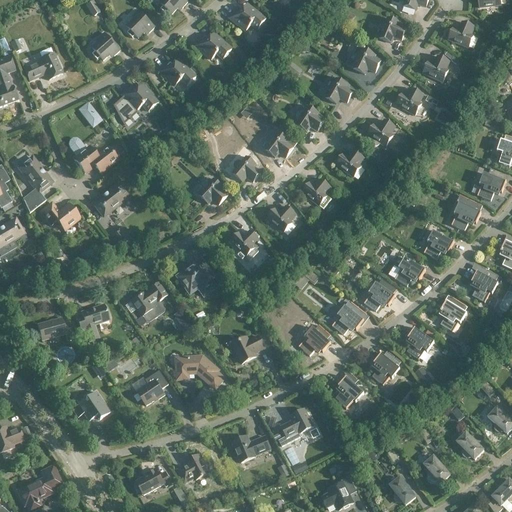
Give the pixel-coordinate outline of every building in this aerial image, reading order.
[(172,15),(177,9),(180,12),(188,3),(183,0),(163,0),(160,5),(163,8),(160,11),(166,15),(168,13),(172,15)] [(405,0),(403,7),(415,11),(418,4),(420,5),(420,6),(426,8),(428,0),(405,0)] [(478,0),(479,9),(501,6),(500,0),(478,0)] [(93,3),(87,6),(94,17),(100,13),(93,3)] [(391,8),(397,12),(400,6),(395,3),(391,8)] [(251,25),(258,31),(266,21),(256,13),(256,12),(255,11),(254,10),(253,10),(247,6),(239,15),(235,12),(229,19),(246,32),(251,25)] [(130,31),(127,34),(132,39),(135,37),(138,40),(144,34),(146,37),(155,28),(138,12),(132,18),(135,20),(127,28),(130,31)] [(344,19),(349,23),(353,16),(348,13),(344,19)] [(399,24),(388,19),(379,39),(391,44),(394,37),(396,38),(395,39),(402,42),(406,30),(398,27),(399,24)] [(453,29),(448,41),(469,49),(473,37),(471,36),(474,28),(462,23),(460,29),(461,30),(460,32),(453,29)] [(101,42),(92,50),(95,53),(92,56),(97,61),(100,59),(103,62),(109,57),(112,59),(120,52),(105,34),(98,40),(101,42)] [(217,55),(223,60),(232,51),(222,42),(222,41),(221,40),(220,40),(219,40),(214,35),(206,44),(201,40),(196,47),(211,61),(217,55)] [(17,41),(11,44),(15,54),(21,51),(17,41)] [(354,55),(359,58),(353,70),(365,76),(368,69),(370,70),(369,71),(375,74),(381,62),(373,58),(374,56),(363,50),(365,48),(359,45),(358,45),(359,45),(354,55)] [(41,63),(24,71),(29,83),(46,75),(49,82),(62,75),(53,55),(40,61),(41,63)] [(428,63),(423,74),(443,84),(448,72),(445,71),(449,63),(438,57),(435,63),(436,64),(435,66),(428,63)] [(10,59),(0,62),(0,85),(9,82),(7,75),(15,72),(10,59)] [(196,79),(187,70),(187,69),(186,68),(186,67),(185,67),(184,67),(179,62),(170,70),(166,66),(160,72),(175,87),(181,82),(187,88),(196,79)] [(292,63),(287,69),(298,77),(302,71),(292,63)] [(193,68),(189,72),(195,78),(198,74),(193,68)] [(347,86),(336,80),(325,99),(336,105),(340,99),(342,100),(341,101),(347,104),(353,93),(346,89),(347,86)] [(0,108),(18,102),(13,88),(12,89),(9,82),(0,85),(0,108)] [(125,98),(115,107),(125,125),(130,121),(131,123),(133,121),(132,119),(138,114),(137,112),(143,106),(149,113),(158,104),(150,95),(150,94),(150,93),(149,93),(149,92),(148,92),(147,92),(142,86),(133,94),(130,90),(123,96),(125,98)] [(402,95),(396,106),(415,117),(421,105),(419,104),(423,96),(412,90),(409,96),(410,96),(409,98),(402,95)] [(84,106),(77,111),(89,127),(96,121),(84,106)] [(324,122),(323,121),(325,119),(308,108),(296,126),(307,133),(311,127),(312,128),(312,129),(317,133),(324,122)] [(445,114),(440,122),(449,127),(453,118),(445,114)] [(367,136),(373,140),(372,140),(372,141),(372,142),(372,143),(372,144),(373,144),(373,145),(374,145),(375,146),(376,146),(377,146),(378,146),(378,145),(379,145),(380,144),(386,148),(393,137),(390,136),(395,128),(384,121),(381,127),(382,128),(380,129),(374,125),(367,136)] [(288,141),(278,134),(265,151),(275,159),(280,153),(281,154),(281,155),(286,159),(293,149),(286,144),(288,141)] [(511,138),(505,137),(503,142),(501,141),(497,153),(499,153),(496,164),(509,169),(511,160),(511,138)] [(71,148),(71,149),(78,158),(74,161),(76,163),(75,165),(77,168),(80,168),(85,174),(94,167),(100,174),(117,161),(108,150),(97,159),(90,149),(86,152),(78,143),(78,142),(77,142),(76,141),(75,141),(74,141),(73,141),(73,142),(72,142),(71,143),(71,144),(70,144),(70,145),(70,146),(70,147),(71,148)] [(143,141),(132,144),(134,154),(146,152),(143,141)] [(428,143),(425,147),(432,151),(436,145),(431,142),(428,143)] [(119,143),(112,149),(118,157),(126,152),(119,143)] [(343,155),(336,166),(354,179),(361,168),(359,166),(364,159),(353,152),(349,157),(350,158),(349,160),(343,155)] [(246,158),(242,164),(241,163),(240,162),(239,162),(238,162),(237,162),(236,162),(236,163),(234,165),(233,166),(233,167),(233,168),(234,169),(234,170),(236,171),(232,175),(242,183),(247,178),(248,179),(248,180),(253,184),(261,174),(254,169),(256,166),(246,158)] [(32,159),(19,169),(28,180),(28,181),(28,183),(30,184),(31,184),(37,192),(24,202),(29,216),(46,202),(40,194),(52,184),(32,159)] [(0,208),(1,210),(1,209),(4,214),(13,208),(11,204),(12,203),(5,193),(9,191),(5,185),(10,182),(1,167),(0,167),(0,208)] [(506,183),(484,174),(479,186),(482,186),(477,197),(491,202),(494,194),(498,196),(500,191),(503,192),(506,183)] [(223,189),(214,180),(199,197),(208,205),(213,200),(214,201),(214,202),(219,207),(227,197),(221,191),(223,189)] [(310,184),(302,194),(324,211),(332,201),(325,196),(330,189),(321,181),(316,186),(317,187),(316,188),(310,184)] [(118,185),(93,205),(103,218),(113,210),(115,210),(116,209),(117,208),(118,206),(128,198),(118,185)] [(457,203),(459,204),(454,215),(456,216),(452,226),(464,232),(468,224),(472,226),(474,222),(477,223),(481,214),(480,214),(483,208),(460,197),(457,203)] [(358,200),(353,205),(361,213),(366,208),(358,200)] [(74,213),(69,206),(59,214),(52,205),(42,212),(52,226),(57,222),(64,232),(80,220),(78,218),(78,215),(76,213),(74,213)] [(276,210),(267,220),(284,234),(292,224),(290,222),(296,216),(286,208),(282,213),(281,215),(276,210)] [(0,230),(0,249),(7,245),(9,245),(11,244),(12,243),(13,242),(24,235),(16,221),(0,230)] [(331,235),(322,223),(314,228),(323,241),(331,235)] [(127,240),(119,230),(110,237),(117,247),(127,240)] [(239,234),(230,243),(249,261),(258,252),(255,249),(258,246),(256,244),(259,241),(250,232),(245,237),(246,238),(245,239),(239,234)] [(454,244),(433,233),(427,243),(429,244),(424,254),(437,261),(441,253),(445,255),(447,251),(450,252),(454,244)] [(315,236),(310,240),(313,245),(319,241),(315,236)] [(511,239),(510,244),(505,242),(501,251),(504,252),(502,257),(506,259),(502,267),(511,271),(511,238),(511,239)] [(382,256),(377,265),(384,269),(389,260),(382,256)] [(425,272),(405,259),(399,269),(394,266),(388,276),(395,280),(407,288),(412,280),(415,283),(418,278),(421,280),(425,272)] [(214,278),(201,260),(177,278),(192,298),(200,292),(204,298),(217,289),(211,281),(214,278)] [(329,264),(324,271),(330,276),(335,269),(329,264)] [(490,294),(492,295),(498,285),(494,283),(497,277),(498,278),(498,277),(483,269),(482,269),(483,270),(480,275),(477,273),(472,281),(475,283),(472,287),(476,289),(472,297),(485,304),(490,294)] [(311,270),(306,277),(314,283),(319,276),(311,270)] [(151,293),(145,297),(143,295),(131,303),(137,311),(139,310),(147,322),(150,323),(164,313),(164,311),(159,303),(168,297),(159,284),(150,291),(151,293)] [(395,298),(376,284),(369,294),(371,295),(364,305),(376,313),(381,306),(385,308),(388,304),(390,306),(395,298)] [(451,299),(448,304),(446,302),(442,310),(444,312),(441,316),(445,319),(440,326),(453,334),(459,324),(461,325),(467,315),(462,312),(465,308),(466,308),(466,307),(451,298),(451,299)] [(339,318),(332,327),(343,336),(349,329),(352,332),(356,328),(358,330),(364,323),(362,321),(366,316),(366,317),(367,316),(351,304),(347,309),(345,308),(337,317),(339,318)] [(109,322),(103,306),(94,310),(94,312),(90,313),(90,311),(81,314),(83,318),(77,320),(81,331),(84,330),(89,343),(99,340),(95,327),(109,322)] [(190,326),(182,313),(175,318),(184,330),(190,326)] [(498,316),(491,323),(496,330),(503,323),(498,316)] [(38,326),(42,342),(65,336),(67,343),(73,341),(70,330),(64,331),(61,320),(38,326)] [(330,336),(320,327),(316,332),(313,329),(305,338),(307,339),(299,348),(310,357),(315,351),(319,354),(322,350),(324,352),(331,345),(326,341),(330,336)] [(434,344),(414,330),(409,337),(411,339),(408,343),(412,346),(407,353),(419,361),(425,352),(427,353),(434,344)] [(242,365),(256,358),(254,354),(257,352),(258,353),(264,350),(259,338),(248,343),(247,339),(232,346),(242,365)] [(135,339),(129,344),(133,348),(139,343),(135,339)] [(400,363),(390,355),(386,360),(381,355),(375,363),(377,364),(374,368),(378,371),(372,378),(383,387),(390,378),(392,380),(400,370),(397,368),(400,363)] [(202,359),(181,360),(176,360),(177,376),(178,377),(178,378),(179,379),(180,380),(181,380),(183,381),(184,380),(185,380),(186,379),(187,378),(187,377),(188,376),(188,375),(195,375),(195,373),(197,373),(202,377),(202,378),(215,390),(224,380),(216,374),(218,372),(202,359)] [(96,363),(91,367),(100,381),(106,377),(96,363)] [(421,368),(414,374),(425,389),(432,383),(421,368)] [(144,379),(132,387),(146,407),(157,400),(158,401),(165,396),(161,391),(169,386),(159,372),(145,382),(144,379)] [(364,395),(346,379),(340,386),(342,388),(338,392),(342,394),(336,401),(346,411),(354,402),(356,404),(364,395)] [(494,393),(485,383),(480,388),(489,397),(494,393)] [(86,400),(88,404),(80,410),(76,404),(71,407),(80,420),(85,417),(89,423),(97,417),(100,421),(110,414),(96,394),(86,400)] [(450,412),(458,422),(464,417),(455,407),(450,412)] [(511,430),(511,422),(496,409),(488,419),(495,425),(494,427),(494,429),(495,431),(496,432),(498,433),(500,434),(502,433),(503,432),(507,436),(511,430)] [(299,433),(300,435),(313,428),(304,410),(303,411),(304,413),(293,418),(292,417),(291,417),(293,422),(281,428),(286,439),(299,433)] [(28,428),(22,430),(25,438),(31,436),(28,428)] [(406,438),(410,435),(406,429),(402,432),(406,438)] [(0,430),(0,455),(1,455),(3,460),(11,457),(9,452),(14,450),(12,446),(23,442),(19,430),(5,435),(3,430),(0,430)] [(419,434),(427,444),(432,441),(425,430),(419,434)] [(469,459),(471,458),(475,462),(484,452),(465,434),(456,443),(463,450),(463,452),(462,454),(463,456),(464,458),(466,459),(468,459),(469,459)] [(241,465),(255,459),(255,457),(270,451),(265,438),(253,443),(254,444),(250,446),(247,438),(232,444),(241,465)] [(438,458),(441,456),(435,446),(432,449),(438,458)] [(387,455),(394,465),(400,462),(393,451),(387,455)] [(186,463),(188,466),(178,472),(184,484),(194,479),(196,481),(209,474),(199,456),(186,463)] [(451,477),(433,457),(423,466),(430,474),(429,475),(429,477),(429,479),(430,481),(432,482),(434,483),(436,482),(437,482),(441,485),(451,477)] [(26,506),(28,511),(36,511),(39,511),(38,510),(41,509),(37,501),(52,494),(51,491),(61,486),(53,468),(42,474),(45,480),(36,484),(36,483),(27,487),(27,488),(18,493),(25,507),(26,506)] [(298,468),(292,470),(295,477),(300,474),(298,468)] [(156,470),(149,474),(146,476),(147,478),(136,484),(143,497),(164,486),(165,488),(171,485),(165,474),(160,477),(156,470)] [(288,471),(280,475),(283,481),(291,476),(288,471)] [(335,504),(339,511),(353,505),(349,496),(349,494),(355,491),(349,478),(341,482),(342,484),(328,491),(330,495),(321,499),(326,509),(335,504)] [(416,499),(399,479),(389,487),(396,495),(394,496),(394,498),(394,500),(395,502),(397,503),(399,504),(400,504),(402,503),(406,507),(416,499)] [(293,480),(286,483),(289,490),(296,487),(293,480)] [(511,482),(510,481),(491,499),(494,501),(488,506),(492,511),(500,511),(503,510),(501,508),(508,501),(509,502),(511,502),(511,482)] [(187,500),(180,504),(184,511),(191,507),(187,500)]
